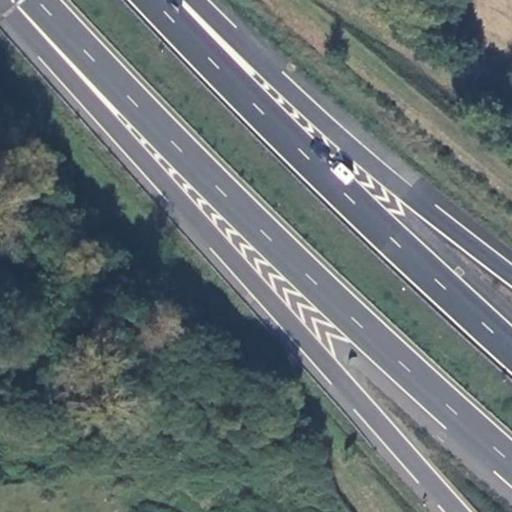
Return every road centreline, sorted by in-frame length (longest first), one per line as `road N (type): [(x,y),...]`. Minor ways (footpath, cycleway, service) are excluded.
road 1 (trunk): [(1,0),(454,511)]
road 2 (trunk): [(37,0),(241,211),(511,465)]
road 3 (trunk): [(511,352),(153,0)]
road 4 (trunk): [(511,278),(324,120),(199,0)]
